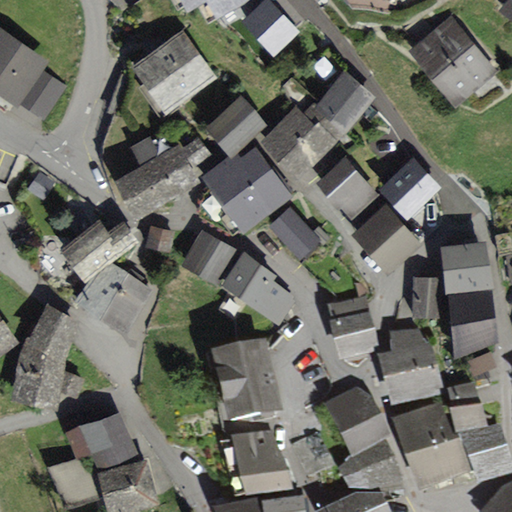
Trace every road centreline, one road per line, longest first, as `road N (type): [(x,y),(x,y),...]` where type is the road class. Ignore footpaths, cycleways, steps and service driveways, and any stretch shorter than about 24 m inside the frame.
road 1 (residential): [(55,160),(133,223),(199,228),(263,256),(305,295),(317,333)]
road 2 (residential): [(297,0),(370,81),(413,154),(461,206)]
road 3 (residential): [(461,206),(451,229),(394,287),(364,378)]
road 4 (residential): [(504,360),(510,481),(448,504),(451,511)]
road 5 (residential): [(0,252),(86,335),(127,392)]
road 6 (residential): [(92,0),(89,81),(55,160)]
road 7 (residential): [(461,206),(489,252),(504,360)]
road 8 (residential): [(364,378),(411,511)]
road 9 (residential): [(127,392),(201,511)]
road 10 (residential): [(0,427),(127,392)]
